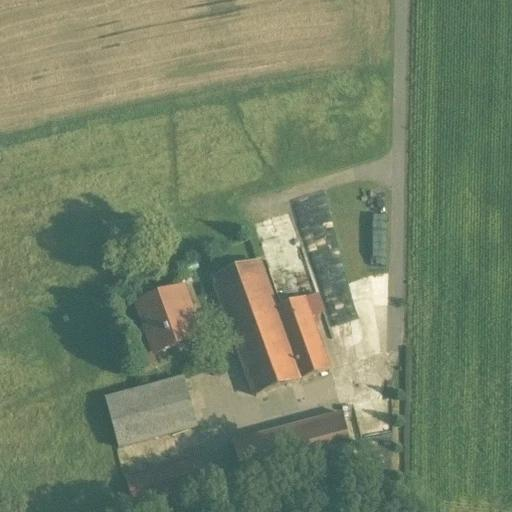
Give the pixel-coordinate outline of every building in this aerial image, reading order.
[(332,205),(303,208),(309,259),(337,255),(332,205)] [(265,250),(297,243),(289,207),(257,214),(265,250)] [(229,326),(275,312),(258,263),(213,280),(229,326)] [(182,290),(137,307),(157,355),(198,340),(182,290)] [(275,312),(229,326),(255,398),(329,373),(308,315),(322,308),(318,295),(275,312)] [(196,429),(183,380),(136,395),(105,403),(118,450),(196,429)] [(343,414),(232,444),(246,492),(356,460),(343,414)] [(197,462),(128,481),(134,507),(203,487),(197,462)]
